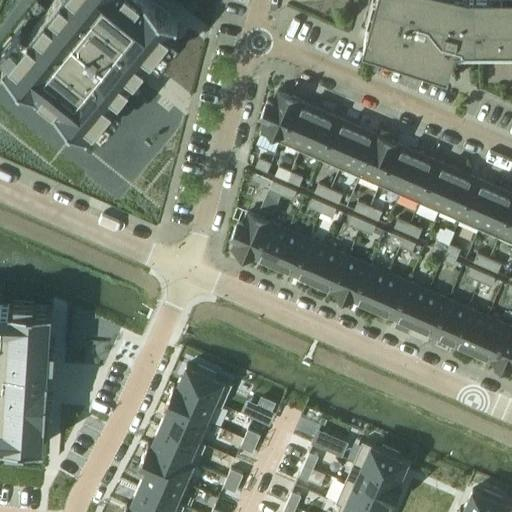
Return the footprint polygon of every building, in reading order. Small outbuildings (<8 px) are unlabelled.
[(4,62),(2,64),(37,92),(37,91),(53,104),(52,104),(87,132),(88,130),(133,74),(128,70),(140,55),(145,59),(176,21),(177,21),(178,19),(154,0),(54,0),(4,62)] [(511,38),(511,0),(372,0),(363,39),(448,66),(457,38),(511,38)] [(280,140),(298,99),(277,89),(272,100),(267,98),(260,113),(265,116),(259,131),(280,140)] [(298,100),(299,99),(298,99),(280,140),(300,149),(317,108),(298,100)] [(320,157),(337,117),(317,108),(300,149),(320,157)] [(339,166),(357,126),(337,117),(320,157),(339,166)] [(359,175),(377,134),(357,126),(339,166),(359,175)] [(379,183),(396,143),(377,134),(359,175),(379,183)] [(399,192),(416,152),(396,143),(379,183),(399,192)] [(419,201),(436,160),(416,152),(399,192),(419,201)] [(267,170),(270,162),(259,157),(255,165),(267,170)] [(439,209),(456,169),(436,160),(419,201),(439,209)] [(279,165),(275,174),(287,179),(290,170),(279,165)] [(459,218),(476,178),(456,169),(439,209),(459,218)] [(290,170),(287,179),(299,184),(303,175),(290,170)] [(478,227),(496,187),(476,178),(459,218),(478,227)] [(273,179),(269,188),(280,193),(284,184),(273,179)] [(318,182),(314,191),(326,196),(330,187),(318,182)] [(284,184),(280,193),(293,198),(296,190),(284,184)] [(330,187),(326,196),(338,201),(342,193),(330,187)] [(498,235),(511,203),(511,193),(496,187),(478,227),(498,235)] [(312,196),(308,205),(320,210),(324,202),(312,196)] [(358,199),(354,208),(366,213),(370,205),(358,199)] [(324,202),(320,210),(332,215),(336,207),(324,202)] [(511,241),(511,203),(498,235),(511,241)] [(370,205),(366,213),(378,219),(382,210),(370,205)] [(238,218),(231,234),(237,236),(232,247),(253,256),(268,220),(248,211),(243,221),(238,218)] [(352,214),(348,222),(360,228),(363,219),(352,214)] [(398,217),(394,226),(406,231),(409,222),(398,217)] [(363,219),(360,228),(372,233),(375,224),(363,219)] [(268,220),(253,256),(254,257),(254,255),(273,264),(288,229),(268,220)] [(409,222),(406,231),(418,236),(422,227),(409,222)] [(288,229),(273,264),(293,272),(308,237),(288,229)] [(399,245),(403,236),(392,231),(388,240),(399,245)] [(411,250),(415,242),(403,236),(399,245),(411,250)] [(308,237),(293,272),(313,281),(328,246),(308,237)] [(434,243),(433,246),(444,251),(448,242),(437,237),(434,243)] [(448,242),(444,251),(456,256),(458,253),(460,247),(448,242)] [(328,246),(313,281),(332,290),(348,255),(328,246)] [(431,249),(429,255),(440,260),(444,251),(433,246),(431,249)] [(444,251),(440,260),(453,265),(455,259),(456,256),(444,251)] [(477,252),(473,260),(485,265),(489,257),(477,252)] [(348,255),(332,290),(352,298),(367,263),(348,255)] [(489,257),(485,265),(497,271),(501,262),(489,257)] [(367,263),(352,298),(372,307),(388,272),(367,263)] [(471,266),(467,275),(479,280),(483,271),(471,266)] [(483,271),(479,280),(491,285),(495,276),(483,271)] [(388,272),(372,307),(392,316),(408,281),(388,272)] [(408,281),(392,316),(412,324),(427,290),(408,281)] [(427,290),(412,324),(432,333),(447,298),(427,290)] [(447,298),(432,333),(452,342),(467,307),(447,298)] [(0,439),(1,440),(1,441),(6,441),(6,437),(25,438),(25,442),(44,443),(44,442),(43,442),(43,439),(43,434),(44,418),(46,418),(46,416),(46,405),(43,404),(44,387),(47,388),(48,373),(47,373),(47,372),(48,361),(44,361),(45,344),(49,344),(51,307),(52,307),(52,306),(34,305),(33,307),(14,306),(14,303),(9,303),(9,304),(0,303),(0,439)] [(467,307),(452,342),(472,350),(487,315),(467,307)] [(487,315),(472,350),(491,359),(507,324),(487,315)] [(511,326),(507,324),(491,359),(511,368),(511,326)] [(174,381),(173,382),(222,403),(223,402),(231,383),(213,375),(215,371),(198,363),(196,367),(187,363),(178,383),(174,381)] [(173,382),(165,402),(209,421),(217,402),(222,404),(222,403),(173,382)] [(261,395),(257,404),(270,410),(274,401),(261,395)] [(169,404),(160,423),(205,443),(205,442),(201,440),(201,439),(209,421),(165,402),(165,403),(169,404)] [(148,441),(196,463),(197,461),(205,443),(160,423),(152,442),(148,441)] [(248,427),(244,436),(256,442),(260,433),(248,427)] [(318,430),(312,442),(326,448),(332,436),(318,430)] [(244,436),(240,445),(252,451),(256,442),(244,436)] [(362,440),(353,460),(402,482),(402,481),(398,479),(407,459),(397,455),(399,451),(382,444),(380,448),(362,440)] [(148,441),(139,461),(183,481),(191,462),(196,464),(196,463),(148,441)] [(309,450),(304,462),(313,466),(318,454),(309,450)] [(353,460),(344,480),(393,501),(402,482),(353,460)] [(139,461),(139,462),(147,466),(139,485),(183,504),(184,503),(175,499),(183,482),(183,481),(139,461)] [(304,462),(298,475),(307,479),(313,466),(304,462)] [(231,467),(227,476),(239,481),(243,472),(231,467)] [(227,476),(223,485),(235,490),(239,481),(227,476)] [(338,494),(336,500),(363,511),(383,511),(389,501),(393,502),(393,501),(344,480),(338,494)] [(126,502),(126,503),(147,511),(180,511),(183,504),(139,485),(131,504),(126,502)] [(460,506),(459,507),(470,511),(511,511),(511,505),(499,500),(500,495),(484,488),(482,492),(473,488),(464,508),(460,506)] [(292,490),(286,502),(295,506),(301,494),(292,490)] [(340,503),(335,511),(363,511),(336,500),(335,501),(340,503)] [(286,502),(282,511),(292,511),(295,506),(286,502)] [(147,511),(126,503),(122,511),(147,511)]
